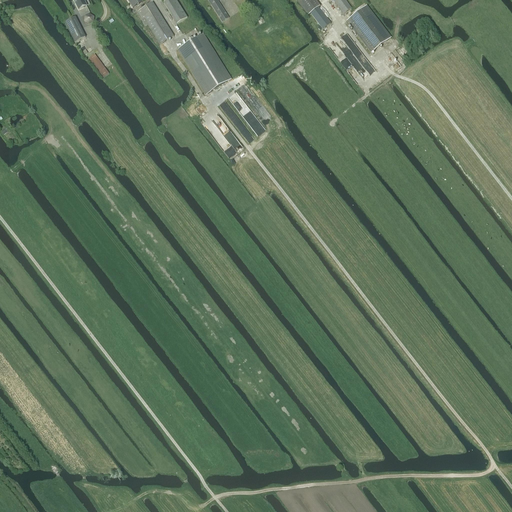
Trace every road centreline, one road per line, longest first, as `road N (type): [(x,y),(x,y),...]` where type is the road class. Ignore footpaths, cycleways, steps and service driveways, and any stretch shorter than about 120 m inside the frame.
road 1 (track): [(195,33),(168,48),(202,100),(511,488)]
road 2 (track): [(0,217),(225,511)]
road 3 (track): [(494,465),(483,474),(317,484),(221,495),(202,505)]
road 4 (track): [(323,0),(371,59),(427,91),(511,200)]
